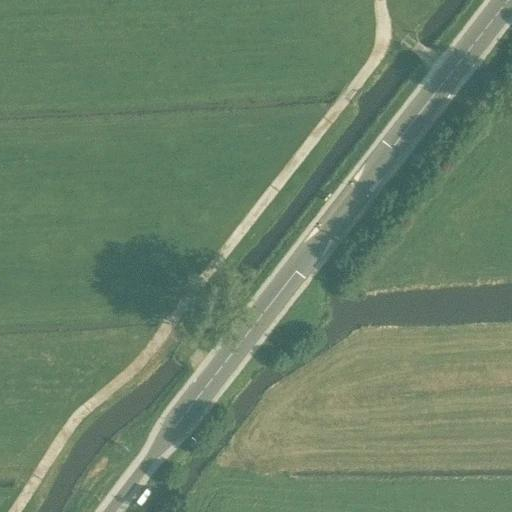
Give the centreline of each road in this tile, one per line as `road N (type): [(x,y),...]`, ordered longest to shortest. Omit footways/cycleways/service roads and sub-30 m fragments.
road 1 (secondary): [(108,511),(507,0)]
road 2 (track): [(13,511),(78,415),(149,350),(381,55),(382,23)]
